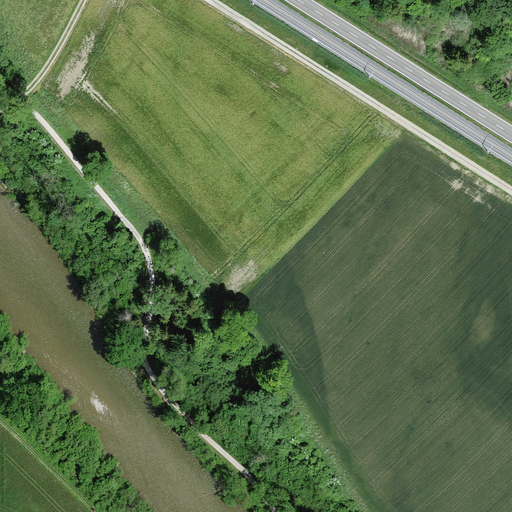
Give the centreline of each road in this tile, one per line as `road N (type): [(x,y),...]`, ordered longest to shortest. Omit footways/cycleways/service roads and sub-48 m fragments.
road 1 (track): [(196,430),(145,360),(151,271),(140,239),(33,112),(17,100),(0,107)]
road 2 (track): [(511,190),(209,0)]
road 3 (secondary): [(511,135),(296,0)]
road 4 (track): [(83,0),(17,100)]
